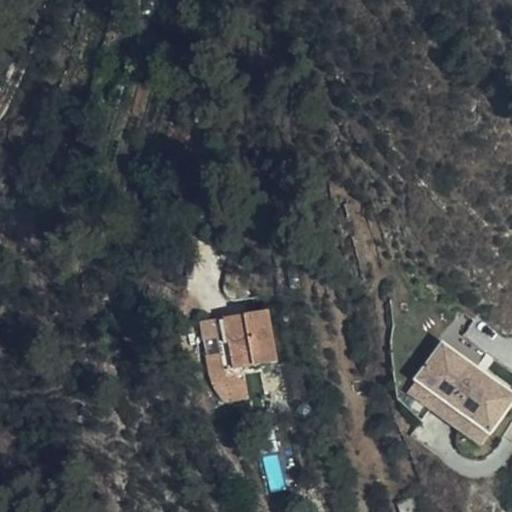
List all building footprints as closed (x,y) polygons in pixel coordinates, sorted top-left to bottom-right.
[(223,329),(238,381),(278,369),(262,317),(223,329)] [(225,385),(238,381),(223,329),(208,334),(225,385)] [(445,341),(477,363),(484,353),(452,330),(445,341)] [(511,406),(511,391),(447,343),(420,379),(492,433),(511,406)] [(492,433),(420,379),(413,388),(485,443),(492,433)] [(421,511),(416,495),(400,501),(404,511),(421,511)]
